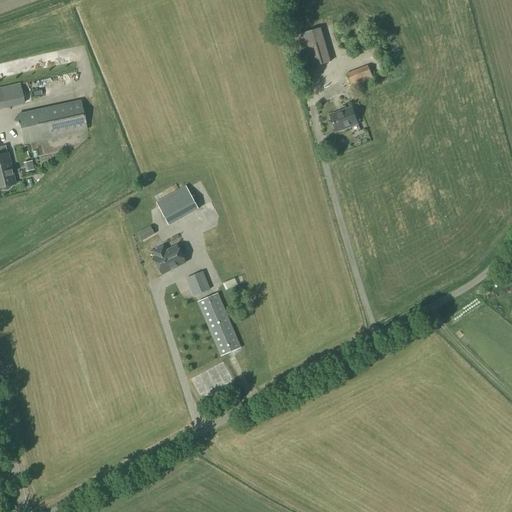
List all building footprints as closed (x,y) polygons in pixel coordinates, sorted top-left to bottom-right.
[(300,71),(331,62),(320,28),(291,37),(300,71)] [(88,49),(72,50),(74,63),(89,61),(88,49)] [(41,60),(43,68),(59,64),(57,56),(41,60)] [(352,87),(373,79),(368,65),(346,74),(352,87)] [(0,109),(24,104),(20,84),(0,88),(0,109)] [(24,144),(87,131),(81,100),(17,114),(24,144)] [(336,131),(357,124),(352,108),(330,116),(336,131)] [(0,188),(15,184),(8,154),(0,155),(0,188)] [(25,172),(34,170),(32,161),(23,163),(25,172)] [(169,226),(199,209),(186,186),(156,203),(169,226)] [(150,228),(138,234),(142,242),(154,235),(150,228)] [(177,247),(154,258),(162,274),(185,263),(177,247)] [(208,283),(192,290),(194,296),(211,289),(208,283)] [(221,357),(242,348),(218,293),(197,302),(221,357)]
